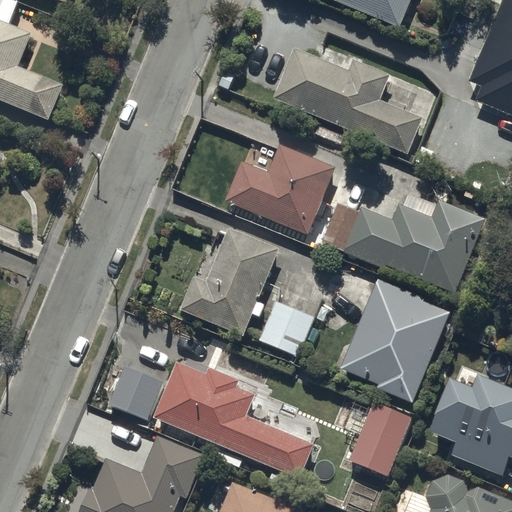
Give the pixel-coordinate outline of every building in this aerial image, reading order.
[(17,1),(13,0),(0,0),(0,99),(48,119),(62,86),(15,67),(28,34),(8,26),(17,1)] [(329,0),(400,28),(410,0),(329,0)] [(471,99),(511,115),(511,0),(501,0),(469,80),(477,84),(471,99)] [(292,46),(271,97),(408,154),(423,118),(376,98),(386,73),(353,59),(349,70),(292,46)] [(242,162),(224,203),(308,238),(337,170),(281,147),(269,174),(242,162)] [(339,206),(323,245),(385,272),(386,268),(455,297),(487,223),(440,203),(438,208),(410,196),(405,209),(401,207),(394,222),(364,210),(362,216),(339,206)] [(279,252),(229,232),(208,284),(195,278),(181,312),(244,338),(279,252)] [(425,301),(379,282),(342,372),(378,387),(377,390),(414,405),(450,317),(424,306),(425,301)] [(315,318),(275,303),(259,344),(300,359),(315,318)] [(207,377),(178,365),(155,422),(213,446),(209,456),(241,469),(245,459),(300,481),(314,448),(247,420),(256,397),(238,390),(240,384),(210,371),(207,377)] [(148,424),(163,386),(124,371),(109,408),(148,424)] [(511,393),(479,380),(473,394),(451,385),(430,435),(456,446),(451,458),(504,480),(511,461),(511,393)] [(412,421),(374,405),(349,464),(387,480),(412,421)] [(175,511),(180,499),(188,502),(206,457),(158,438),(143,477),(105,462),(93,492),(90,490),(80,511),(175,511)] [(511,511),(511,503),(478,490),(468,494),(465,484),(447,478),(433,485),(427,499),(432,511),(431,511),(511,511)] [(306,511),(308,508),(274,495),(272,500),(235,485),(233,489),(217,483),(204,511),(306,511)]
